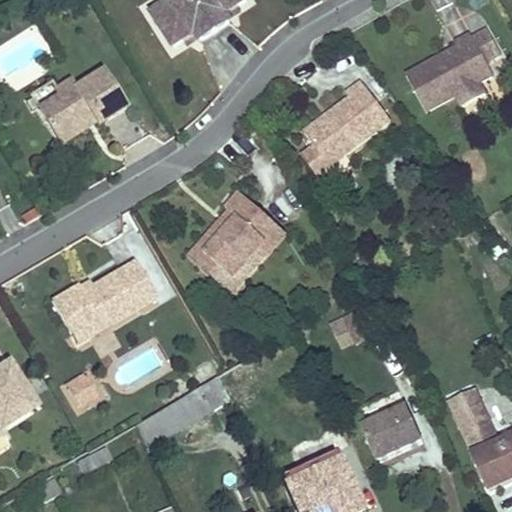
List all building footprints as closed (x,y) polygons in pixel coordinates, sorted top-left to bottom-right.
[(223,0),(166,0),(152,10),(169,36),(190,22),(193,27),(220,9),(217,4),(223,0)] [(477,16),(462,25),(476,48),(478,51),(492,42),(477,16)] [(461,22),(392,63),(414,100),(443,83),(450,95),(473,81),(466,70),(459,58),(476,48),(462,25),(461,22)] [(478,51),(476,48),(459,58),(466,70),(484,60),(478,51)] [(25,107),(48,144),(114,102),(91,65),(64,81),(60,74),(43,84),(48,92),(25,107)] [(322,148),(325,151),(385,106),(355,66),(323,90),(326,94),(298,115),(308,128),(322,148)] [(307,161),(322,148),(308,128),(292,140),(307,161)] [(272,217),(232,184),(219,199),(223,203),(230,209),(199,246),(227,270),(272,217)] [(230,209),(223,203),(183,249),(226,286),(279,223),(272,217),(227,270),(199,246),(230,209)] [(82,319),(89,330),(151,290),(128,254),(79,285),(72,275),(44,293),(67,329),(82,319)] [(347,335),(374,323),(363,297),(335,309),(347,335)] [(333,342),(347,335),(335,309),(321,316),(333,342)] [(82,319),(67,329),(74,339),(89,330),(82,319)] [(245,374),(231,355),(219,362),(203,372),(215,397),(245,374)] [(0,429),(34,408),(3,359),(0,361),(0,429)] [(215,397),(203,372),(120,424),(132,448),(215,397)] [(61,387),(77,414),(101,400),(84,373),(61,387)] [(511,448),(498,455),(471,401),(446,413),(485,492),(510,480),(511,483),(511,448)] [(373,465),(418,444),(401,408),(356,429),(373,465)] [(85,452),(64,463),(68,472),(90,460),(85,452)] [(350,511),(329,471),(278,497),(285,511),(350,511)] [(24,508),(42,495),(34,478),(13,491),(24,508)]
